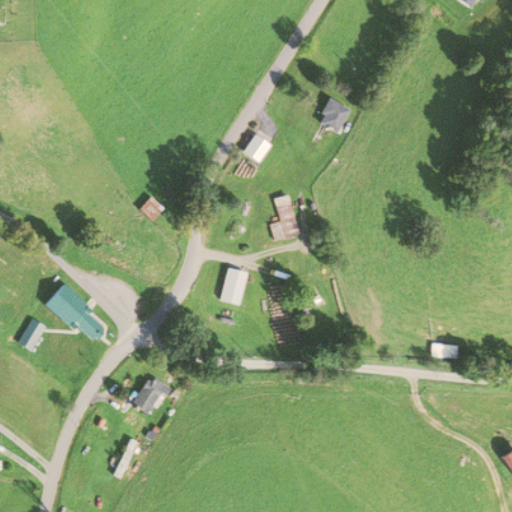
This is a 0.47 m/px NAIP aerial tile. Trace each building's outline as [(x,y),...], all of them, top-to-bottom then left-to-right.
[(475,0),(455,0),(468,10),(475,0)] [(313,121),(332,134),(347,112),(328,99),(313,121)] [(239,153),(255,163),(267,144),(252,134),(239,153)] [(270,240),(295,234),(285,196),(271,200),(277,223),(267,225),(270,240)] [(149,222),(161,209),(148,197),(136,209),(149,222)] [(42,303),(88,347),(105,329),(59,285),(42,303)] [(41,327),(28,319),(13,344),(27,352),(41,327)] [(454,359),(454,345),(429,345),(429,359),(454,359)] [(129,401),(142,414),(163,392),(150,379),(129,401)] [(110,475),(122,481),(138,444),(126,439),(110,475)] [(511,450),(499,457),(511,480),(511,450)]
